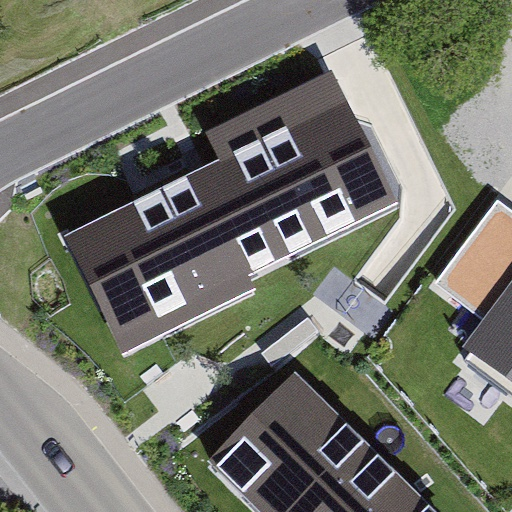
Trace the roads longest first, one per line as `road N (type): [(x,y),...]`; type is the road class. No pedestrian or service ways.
road 1 (tertiary): [(317,0),(0,155)]
road 2 (tertiary): [(0,396),(94,511)]
